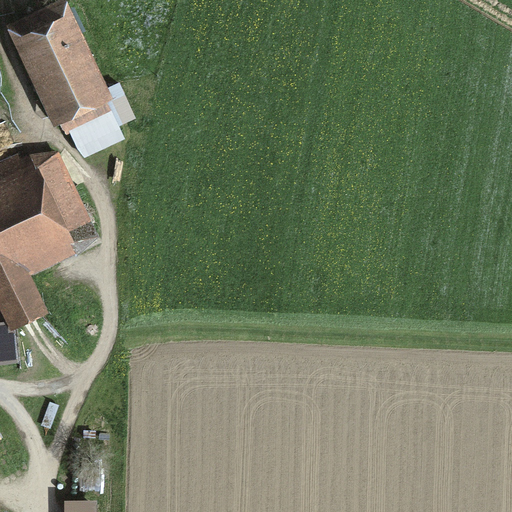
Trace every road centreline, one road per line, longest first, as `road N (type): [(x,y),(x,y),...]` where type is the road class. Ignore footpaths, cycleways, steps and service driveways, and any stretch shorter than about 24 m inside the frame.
road 1 (track): [(37,511),(35,485),(87,379),(100,329),(511,350)]
road 2 (track): [(0,46),(19,93),(91,186),(107,261),(100,329)]
road 3 (track): [(0,485),(35,485),(24,424),(0,396)]
